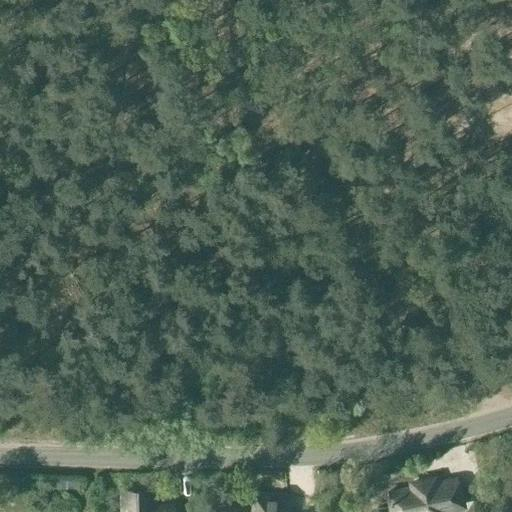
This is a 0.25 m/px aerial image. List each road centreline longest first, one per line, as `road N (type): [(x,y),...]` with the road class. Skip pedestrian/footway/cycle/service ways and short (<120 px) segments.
road 1 (unknown): [(490,419),(386,204),(238,38),(180,0)]
road 2 (tertiary): [(0,455),(62,448),(338,451),(511,412)]
